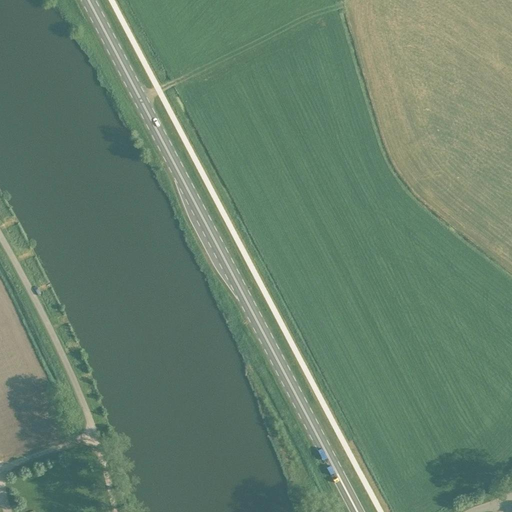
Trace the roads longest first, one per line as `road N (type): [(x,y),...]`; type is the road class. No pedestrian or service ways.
road 1 (secondary): [(356,511),(85,0)]
road 2 (unclassified): [(114,511),(78,392),(0,238)]
